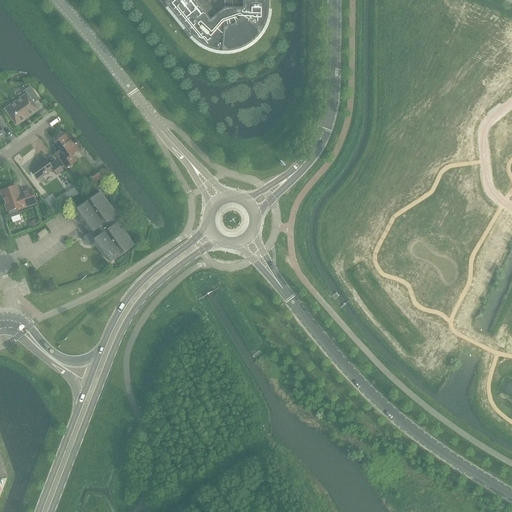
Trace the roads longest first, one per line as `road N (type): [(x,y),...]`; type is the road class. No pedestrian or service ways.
road 1 (secondary): [(511,496),(374,398),(246,239)]
road 2 (secondary): [(50,511),(133,310),(155,284),(219,240)]
road 3 (tertiary): [(216,201),(56,0)]
road 4 (tertiary): [(304,162),(319,141),(331,90),(332,0)]
road 5 (secondary): [(208,226),(136,286),(101,347)]
